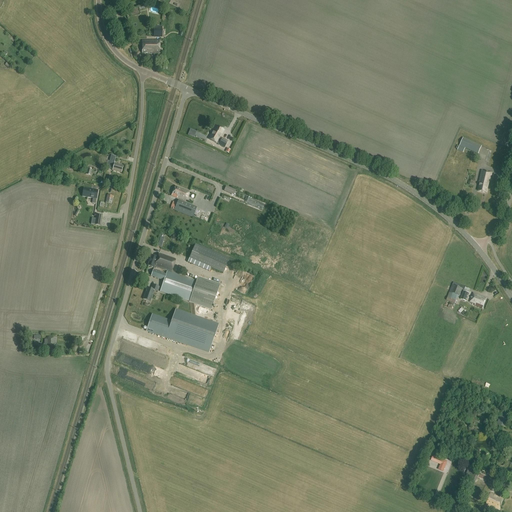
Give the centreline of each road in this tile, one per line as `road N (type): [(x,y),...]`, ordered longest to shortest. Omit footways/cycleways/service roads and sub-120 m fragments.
road 1 (unclassified): [(140,511),(106,366),(187,89)]
road 2 (tertiary): [(479,249),(395,179),(187,89)]
road 3 (residential): [(125,214),(143,70)]
road 4 (track): [(89,338),(125,214)]
